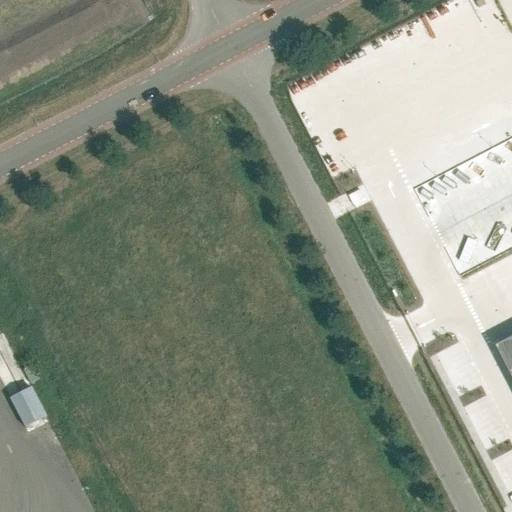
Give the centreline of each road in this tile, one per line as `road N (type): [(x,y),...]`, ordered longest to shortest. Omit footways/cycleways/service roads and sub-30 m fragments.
road 1 (unclassified): [(231,46),(471,511)]
road 2 (tertiary): [(0,165),(231,46)]
